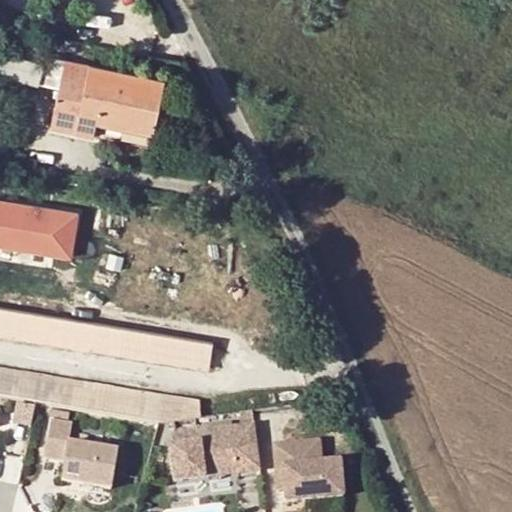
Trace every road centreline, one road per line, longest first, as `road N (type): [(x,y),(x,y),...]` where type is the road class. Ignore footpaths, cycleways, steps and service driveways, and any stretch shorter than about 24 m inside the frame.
road 1 (residential): [(405,511),(366,400),(174,0)]
road 2 (unknown): [(269,187),(50,142),(40,130),(42,97)]
